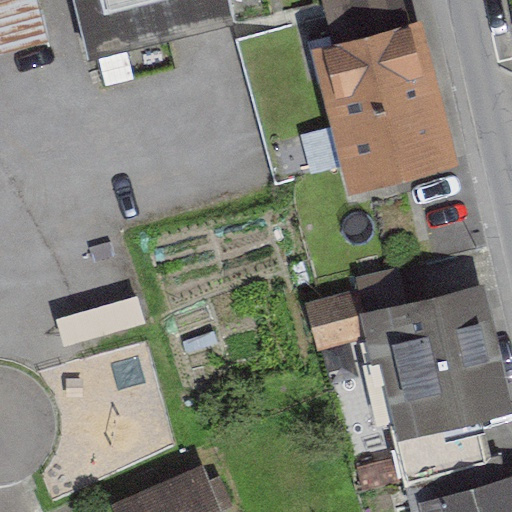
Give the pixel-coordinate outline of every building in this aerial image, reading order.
[(0,0),(0,49),(47,44),(42,0),(0,0)] [(344,203),(450,169),(413,23),(307,52),(344,203)] [(496,416),(469,291),(370,312),(397,438),(496,416)] [(511,511),(511,471),(408,505),(410,511),(511,511)] [(207,511),(189,472),(106,511),(207,511)]
